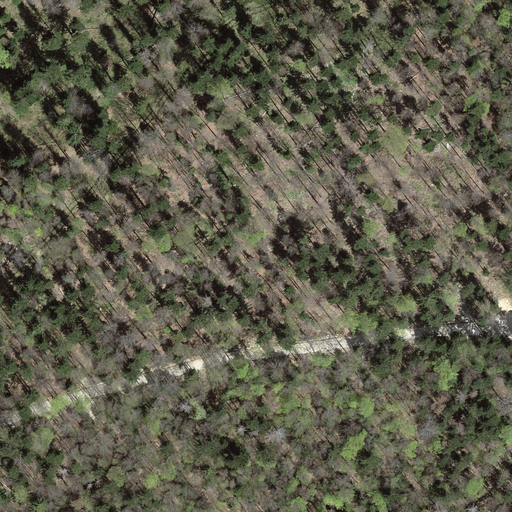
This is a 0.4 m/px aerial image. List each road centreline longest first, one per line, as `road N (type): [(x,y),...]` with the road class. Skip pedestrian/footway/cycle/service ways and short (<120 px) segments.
road 1 (track): [(0,419),(216,359),(511,328)]
road 2 (track): [(131,144),(0,279)]
